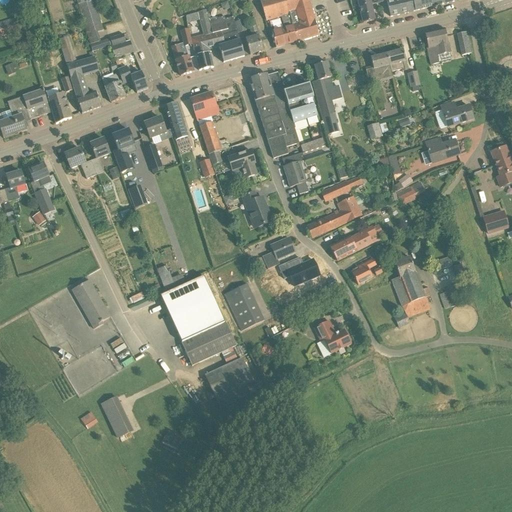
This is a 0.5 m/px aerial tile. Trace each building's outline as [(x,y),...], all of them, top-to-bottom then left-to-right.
[(94,0),(92,0),(85,2),(84,0),(76,0),(91,45),(101,42),(98,33),(104,31),(94,0)] [(308,0),(265,0),(260,1),(263,11),(265,19),(281,15),(285,29),(272,33),(276,48),(319,35),(308,0)] [(374,21),(371,5),(369,0),(362,0),(358,1),(359,7),(363,24),(374,21)] [(386,0),(390,17),(415,12),(411,0),(386,0)] [(411,0),(415,12),(433,7),(431,0),(411,0)] [(228,2),(221,4),(222,8),(226,10),(230,9),(228,2)] [(210,19),(209,19),(209,21),(208,21),(206,10),(197,13),(201,26),(203,36),(192,39),(199,71),(214,68),(213,67),(208,50),(218,48),(210,19)] [(19,17),(0,22),(0,32),(1,35),(22,29),(19,17)] [(210,19),(218,48),(219,48),(223,63),(244,57),(234,22),(233,17),(225,20),(224,17),(217,18),(210,19)] [(244,20),(235,22),(238,33),(247,31),(244,20)] [(255,26),(249,28),(251,33),(254,33),(255,37),(246,40),(250,55),(263,52),(255,26)] [(450,52),(450,53),(445,29),(425,34),(428,49),(427,49),(431,66),(439,64),(438,56),(450,53),(450,52)] [(188,30),(180,32),(184,47),(191,46),(188,30)] [(471,54),(471,53),(466,33),(458,35),(462,56),(471,54)] [(112,47),(126,43),(123,35),(110,39),(112,47)] [(83,77),(92,74),(99,72),(95,59),(77,64),(69,37),(59,40),(66,67),(68,66),(76,98),(82,114),(101,108),(101,107),(96,93),(89,96),(83,77)] [(130,41),(126,43),(112,47),(111,47),(115,59),(134,53),(130,41)] [(189,57),(183,59),(178,45),(172,48),(181,77),(194,73),(189,57)] [(405,62),(406,62),(403,50),(387,54),(390,66),(391,73),(392,73),(401,70),(402,72),(408,71),(405,62)] [(369,85),(393,79),(392,73),(391,73),(390,66),(387,54),(371,58),(373,68),(365,69),(369,85)] [(312,83),(323,119),(334,116),(330,102),(340,99),(337,87),(327,90),(324,80),(331,78),(327,63),(314,66),(317,74),(315,74),(317,82),(312,83)] [(12,64),(5,67),(8,76),(16,73),(14,69),(17,68),(15,64),(12,65),(12,64)] [(142,73),(141,73),(131,77),(127,67),(118,71),(123,85),(132,81),(137,94),(148,90),(142,73)] [(417,72),(407,74),(411,88),(413,88),(418,87),(420,86),(417,72)] [(283,91),(278,74),(268,77),(267,74),(250,79),(249,81),(255,101),(268,141),(274,159),(288,154),(286,148),(296,145),(297,149),(300,148),(299,144),(300,144),(296,133),(293,124),(283,91)] [(117,75),(103,80),(111,104),(126,98),(117,75)] [(69,78),(61,80),(65,93),(73,91),(69,78)] [(293,124),(317,117),(312,99),(313,99),(309,84),(283,91),(293,124)] [(23,97),(31,120),(51,113),(43,90),(23,97)] [(211,93),(190,100),(198,121),(219,114),(211,93)] [(64,94),(59,96),(48,99),(56,125),(72,119),(64,94)] [(31,120),(23,97),(8,102),(11,111),(0,114),(0,129),(0,130),(4,139),(26,131),(24,123),(31,120)] [(165,108),(176,142),(188,138),(177,103),(163,108),(164,109),(165,108)] [(469,106),(456,110),(453,103),(441,107),(448,128),(473,120),(469,106)] [(160,118),(159,118),(160,119),(145,124),(151,140),(159,137),(161,142),(174,138),(170,130),(165,132),(160,118)] [(408,118),(398,121),(401,128),(411,125),(408,118)] [(221,151),(211,123),(199,127),(209,155),(210,155),(218,152),(221,151)] [(382,137),(378,124),(369,127),(373,140),(382,137)] [(388,132),(386,124),(380,125),(382,134),(388,132)] [(127,155),(136,151),(128,130),(127,130),(128,131),(113,136),(112,136),(116,145),(118,150),(113,152),(121,173),(133,169),(127,155)] [(325,146),(322,138),(317,140),(319,148),(325,146)] [(454,142),(441,146),(439,139),(426,143),(429,152),(433,164),(459,155),(454,142)] [(98,159),(110,155),(104,140),(90,145),(96,159),(91,161),(97,176),(104,173),(98,159)] [(319,148),(317,140),(311,142),(314,150),(319,148)] [(314,150),(311,142),(306,144),(309,152),(314,150)] [(300,146),(303,154),(309,152),(306,144),(300,146)] [(155,145),(145,149),(153,174),(164,171),(155,145)] [(511,164),(505,148),(491,153),(500,177),(497,178),(501,188),(511,183),(511,164)] [(97,176),(91,161),(86,164),(80,149),(65,155),(71,169),(81,165),(87,180),(97,176)] [(250,150),(227,157),(232,172),(240,170),(243,180),(256,175),(252,161),(253,160),(250,150)] [(213,166),(222,163),(218,152),(210,155),(213,166)] [(301,163),(305,161),(302,154),(283,160),(285,167),(284,167),(290,188),(297,186),(300,194),(308,192),(305,183),(307,183),(301,163)] [(396,156),(389,158),(394,174),(401,172),(396,156)] [(200,164),(205,179),(214,176),(209,161),(200,164)] [(39,181),(49,177),(43,164),(29,170),(34,183),(31,184),(43,216),(45,220),(52,217),(50,213),(54,211),(45,190),(43,190),(39,181)] [(117,168),(109,171),(113,180),(121,177),(117,168)] [(21,172),(6,177),(10,189),(5,190),(9,202),(19,200),(16,188),(25,186),(21,172)] [(413,181),(407,175),(398,182),(404,188),(413,181)] [(364,184),(361,178),(357,180),(356,178),(322,194),(326,202),(364,184)] [(135,210),(146,206),(138,187),(128,191),(135,210)] [(410,188),(396,194),(400,202),(414,196),(410,188)] [(0,204),(3,203),(6,211),(0,212),(0,217),(1,220),(13,216),(9,202),(5,190),(0,191),(0,204)] [(263,198),(257,200),(254,193),(242,197),(248,213),(249,213),(256,229),(272,222),(263,198)] [(234,203),(231,195),(223,198),(226,206),(234,203)] [(362,216),(357,207),(353,198),(338,205),(341,212),(307,228),(312,239),(362,216)] [(504,211),(482,218),(488,236),(510,229),(504,211)] [(45,222),(46,221),(39,213),(32,218),(39,227),(40,226),(41,228),(46,224),(45,222)] [(375,213),(360,219),(363,225),(377,218),(375,213)] [(379,241),(377,236),(383,234),(378,225),(373,228),(372,227),(365,231),(365,230),(330,248),(337,262),(379,241)] [(295,253),(289,239),(271,247),(273,253),(262,258),(268,270),(279,265),(277,260),(295,253)] [(294,286),(320,275),(313,260),(303,264),(300,257),(279,266),(284,279),(290,276),(294,286)] [(442,269),(452,266),(450,257),(439,260),(442,269)] [(261,258),(254,261),(259,270),(265,267),(261,258)] [(416,272),(415,272),(409,258),(394,263),(400,278),(399,278),(392,280),(393,284),(402,307),(403,307),(406,315),(395,320),(399,328),(410,323),(407,318),(430,310),(425,298),(431,296),(428,289),(423,291),(416,272)] [(368,270),(376,266),(373,260),(358,268),(359,271),(352,274),(358,286),(372,278),(368,270)] [(167,266),(157,270),(166,293),(186,284),(183,275),(172,279),(167,266)] [(383,273),(379,268),(374,271),(377,277),(383,273)] [(166,293),(160,296),(192,367),(236,346),(213,296),(211,296),(204,279),(187,286),(186,284),(166,293)] [(89,281),(77,289),(72,291),(93,328),(110,318),(89,281)] [(460,284),(444,290),(445,293),(440,295),(445,310),(466,302),(460,284)] [(248,285),(225,296),(242,332),(265,321),(248,285)] [(348,338),(349,337),(347,333),(346,333),(344,330),(335,335),(334,333),(332,334),(331,331),(333,330),(329,322),(314,329),(321,342),(317,345),(323,358),(351,345),(348,338)] [(274,349),(269,347),(270,344),(265,342),(261,355),(271,358),(274,349)] [(246,384),(252,381),(242,359),(205,376),(215,398),(220,409),(251,395),(246,384)] [(117,398),(101,406),(117,439),(133,431),(117,398)] [(97,424),(93,417),(91,413),(81,420),(84,424),(88,430),(97,424)] [(185,439),(168,430),(161,443),(178,452),(185,439)]
